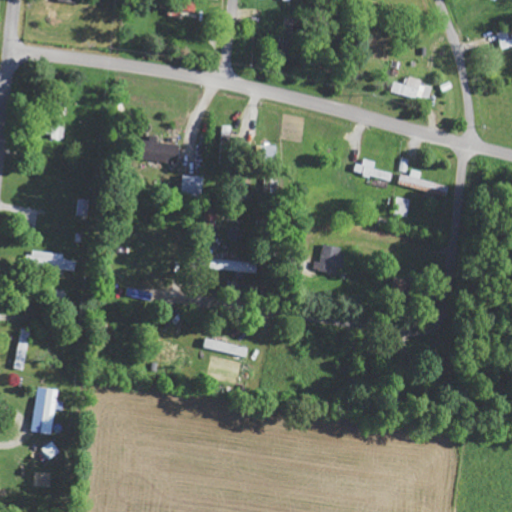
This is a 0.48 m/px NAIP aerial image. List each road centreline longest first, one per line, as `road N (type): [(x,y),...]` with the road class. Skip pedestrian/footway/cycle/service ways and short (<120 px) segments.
road 1 (residential): [(511,156),(228,85),(11,53)]
road 2 (residential): [(136,291),(423,328),(445,297),(464,146)]
road 3 (residential): [(464,146),(468,108),(437,0)]
